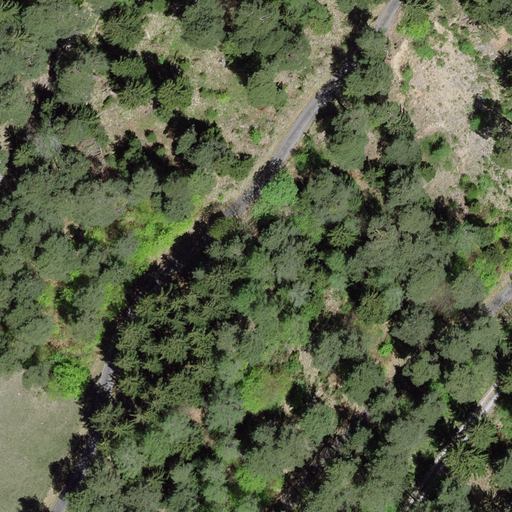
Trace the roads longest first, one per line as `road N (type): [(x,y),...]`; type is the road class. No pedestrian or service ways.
road 1 (track): [(58,511),(86,458),(127,320),(171,264),(271,169),(395,0)]
road 2 (track): [(511,288),(395,387),(279,511)]
road 3 (track): [(511,367),(414,511)]
